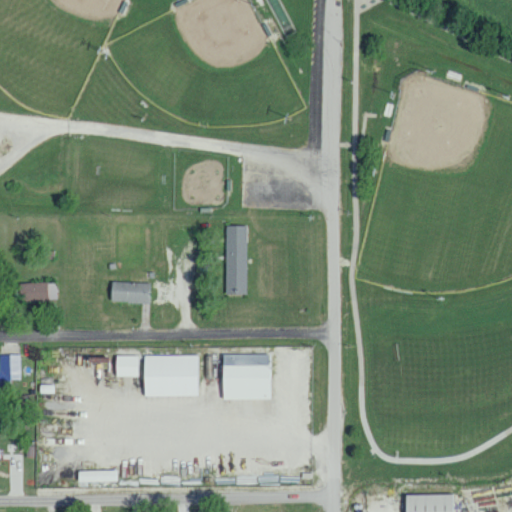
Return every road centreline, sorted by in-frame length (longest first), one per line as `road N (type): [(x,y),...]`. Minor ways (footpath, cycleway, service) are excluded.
road 1 (residential): [(333,511),(329,163)]
road 2 (residential): [(0,338),(335,337)]
road 3 (residential): [(333,498),(0,500)]
